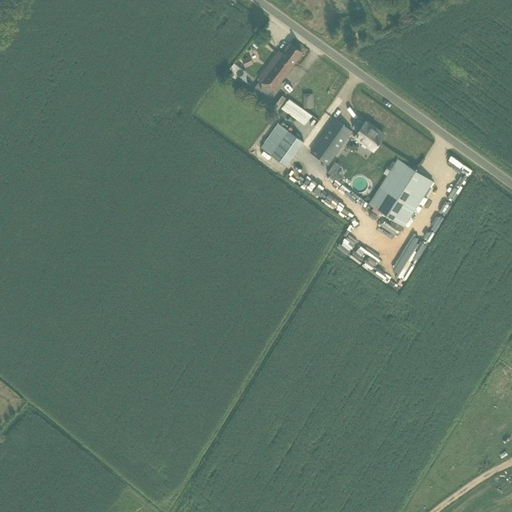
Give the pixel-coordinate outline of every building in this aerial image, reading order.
[(279,52),(273,60),(259,77),(274,89),(296,61),(302,53),(290,44),(282,54),(279,52)] [(244,65),(251,63),(249,56),(242,59),(244,65)] [(246,72),(234,62),(229,68),(234,72),(231,75),(247,87),(250,84),(247,82),(246,80),(245,79),(245,77),(245,76),(245,75),(246,73),(246,72)] [(279,95),(272,106),(277,109),(285,99),(279,95)] [(334,119),(328,127),(311,152),(328,164),(351,131),(334,119)] [(302,141),(277,124),(259,149),(285,167),(302,141)] [(364,124),(359,132),(355,137),(373,150),(384,135),(376,130),(375,131),(364,124)] [(387,176),(369,205),(404,226),(433,181),(398,159),(390,171),(387,176)] [(468,177),(471,171),(461,166),(458,172),(468,177)] [(0,421),(3,424),(17,406),(0,393),(0,421)]
